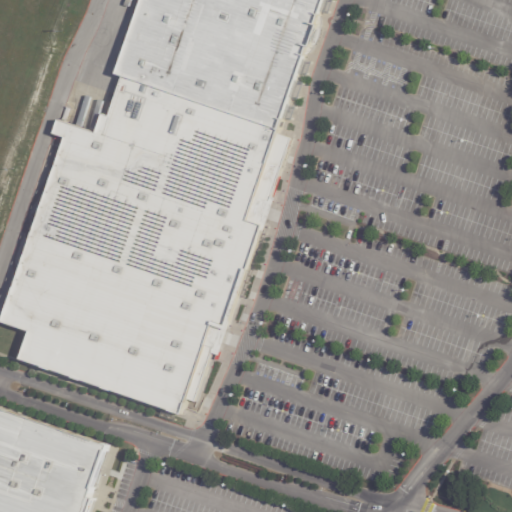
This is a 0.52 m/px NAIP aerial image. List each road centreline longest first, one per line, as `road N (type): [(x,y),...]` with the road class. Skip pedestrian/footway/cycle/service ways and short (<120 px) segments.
road 1 (residential): [(425,511),(0,372)]
road 2 (residential): [(0,393),(354,511)]
